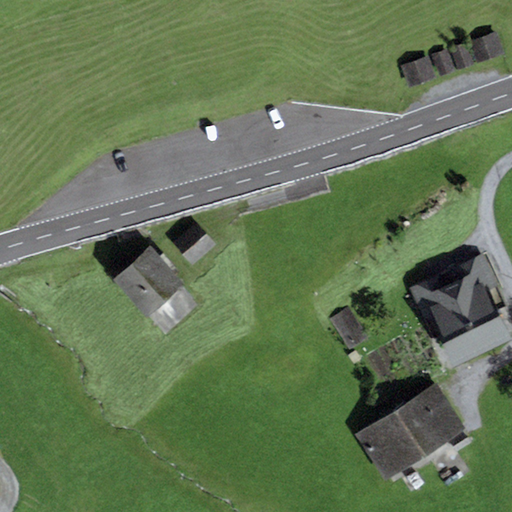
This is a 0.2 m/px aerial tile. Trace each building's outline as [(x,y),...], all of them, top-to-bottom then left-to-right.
[(471,42),(477,58),(501,50),(495,33),(471,42)] [(453,49),(459,65),(470,61),(464,44),(453,49)] [(434,56),(440,72),(452,68),(445,51),(434,56)] [(403,67),(409,83),(433,74),(427,58),(403,67)] [(176,241),(192,260),(212,244),(196,225),(176,241)] [(120,276),(164,324),(193,298),(149,249),(120,276)] [(457,266),(467,287),(457,292),(480,343),(481,344),(505,333),(493,308),(503,303),(481,255),(457,266)] [(481,344),(480,343),(457,292),(446,297),(436,275),(412,286),(427,317),(429,316),(437,334),(445,331),(456,355),(481,344)] [(330,320),(348,346),(366,333),(348,308),(330,320)] [(385,472),(460,425),(434,384),(425,389),(422,385),(404,397),(406,401),(359,431),(385,472)]
